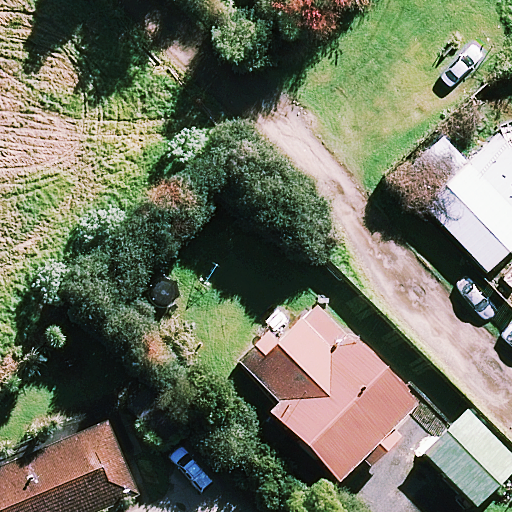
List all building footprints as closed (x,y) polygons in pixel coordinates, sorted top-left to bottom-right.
[(511,251),(511,144),(504,136),(470,168),(443,138),(398,179),(499,289),(511,277),(511,269),(503,260),(511,251)] [(334,497),(359,472),(367,479),(399,447),(391,440),(412,419),(309,316),(272,353),(262,344),(233,373),(276,416),(265,427),(334,497)] [(155,400),(128,421),(157,457),(184,437),(155,400)] [(476,511),(511,477),(511,464),(466,417),(421,460),(470,511),(476,511)] [(0,511),(116,511),(133,505),(102,433),(0,477),(0,511)]
